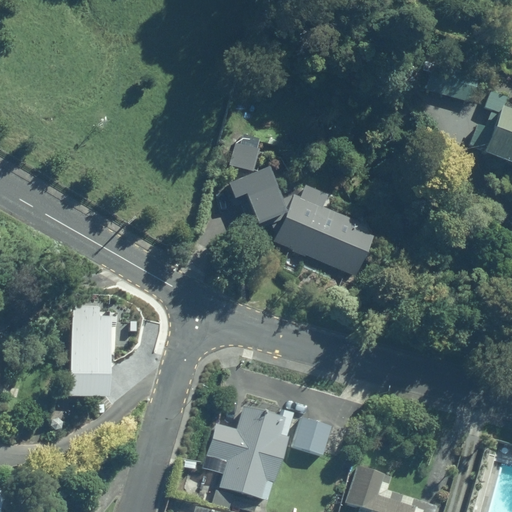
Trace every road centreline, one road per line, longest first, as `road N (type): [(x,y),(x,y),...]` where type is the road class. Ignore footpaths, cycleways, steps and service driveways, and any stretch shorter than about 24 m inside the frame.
road 1 (residential): [(197,301),(283,340),(511,402)]
road 2 (residential): [(197,301),(0,188)]
road 3 (residential): [(135,511),(197,301)]
